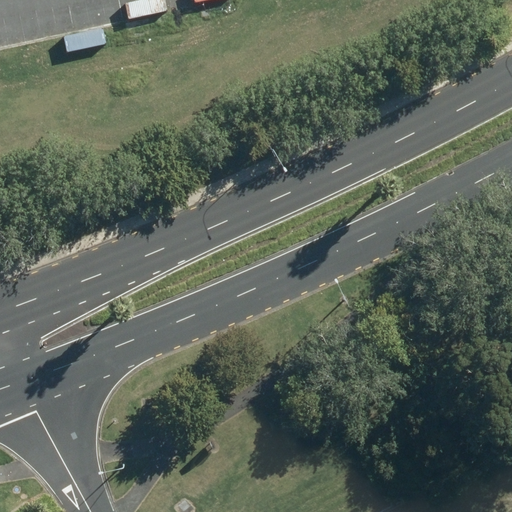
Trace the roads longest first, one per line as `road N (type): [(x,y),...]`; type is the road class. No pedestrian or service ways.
road 1 (primary): [(511,158),(338,252),(0,398)]
road 2 (primary): [(0,311),(348,164),(511,72)]
